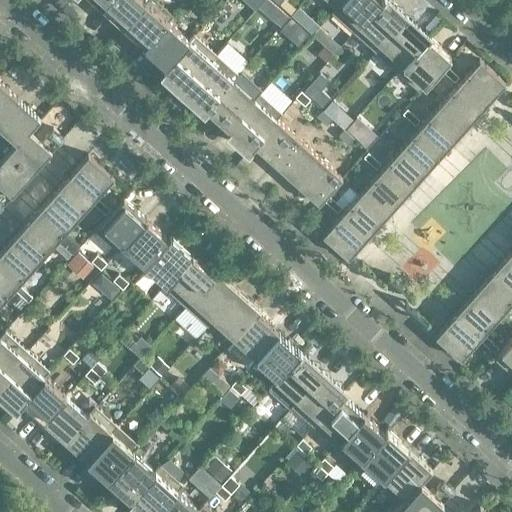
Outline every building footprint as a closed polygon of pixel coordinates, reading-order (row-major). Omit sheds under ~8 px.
[(107,0),(101,7),(122,26),(145,0),(107,0)] [(157,0),(145,0),(122,26),(144,46),(173,14),(157,0)] [(330,0),(336,5),(331,11),(333,13),(344,0),(330,0)] [(344,0),(333,13),(353,31),(380,0),(344,0)] [(406,16),(388,0),(380,0),(353,31),(375,50),(406,16)] [(280,24),(299,43),(320,21),(300,3),(280,24)] [(173,14),(144,46),(165,65),(163,68),(194,33),(188,39),(168,21),(174,15),(173,14)] [(428,35),(406,16),(375,50),(397,70),(428,35)] [(329,37),(319,28),(313,35),(323,43),(329,37)] [(194,33),(163,68),(185,88),(216,53),(194,33)] [(428,35),(397,70),(419,90),(451,55),(428,35)] [(216,53),(185,88),(207,107),(238,72),(216,53)] [(479,58),(459,81),(485,104),(505,81),(479,58)] [(459,76),(446,65),(442,70),(455,81),(459,76)] [(238,72),(207,107),(228,127),(259,92),(259,91),(254,97),(233,79),(239,73),(238,72)] [(260,91),(278,107),(290,94),(271,78),(260,91)] [(0,118),(18,98),(0,81),(0,118)] [(485,104),(459,81),(440,102),(466,126),(485,104)] [(310,98),(300,89),(294,96),(304,105),(310,98)] [(251,146),(282,112),(259,92),(228,127),(250,146),(251,146)] [(18,98),(0,118),(0,128),(16,143),(0,160),(0,161),(40,117),(18,98)] [(331,99),(322,109),(332,117),(340,108),(331,99)] [(466,126),(440,102),(420,124),(446,147),(466,126)] [(420,120),(408,108),(403,113),(416,125),(420,120)] [(326,124),(332,117),(322,109),(316,116),(326,124)] [(275,163),(298,137),(277,118),(282,112),(251,146),(251,147),(254,144),(275,163)] [(40,117),(0,161),(0,184),(1,185),(0,186),(0,201),(3,204),(60,141),(49,131),(41,140),(30,130),(41,118),(40,117)] [(354,119),(348,126),(369,142),(375,135),(354,119)] [(446,147),(420,124),(401,146),(426,169),(446,147)] [(353,137),(344,128),(338,135),(347,144),(353,137)] [(298,137),(275,163),(297,183),(320,157),(298,137)] [(426,169),(401,146),(381,168),(407,191),(426,169)] [(381,163),(368,152),(364,157),(377,168),(381,163)] [(88,153),(68,175),(94,198),(114,176),(88,153)] [(320,157),(297,183),(319,202),(342,177),(320,157)] [(407,191),(381,168),(362,189),(387,213),(407,191)] [(94,198),(68,175),(49,197),(74,220),(94,198)] [(387,213),(362,189),(342,211),(368,234),(387,213)] [(342,207),(329,195),(325,200),(338,212),(342,207)] [(74,220),(49,197),(29,219),(55,242),(74,220)] [(104,203),(98,197),(93,202),(99,208),(104,203)] [(146,218),(123,198),(95,230),(117,250),(146,218)] [(104,203),(99,208),(106,214),(110,209),(104,203)] [(368,234),(342,211),(322,234),(348,257),(368,234)] [(167,236),(146,218),(117,250),(118,250),(123,244),(145,263),(171,234),(170,233),(167,236)] [(55,242),(29,219),(10,241),(35,264),(55,242)] [(171,234),(145,263),(165,282),(160,288),(161,289),(192,254),(171,234)] [(35,264),(10,241),(0,251),(0,271),(16,285),(35,264)] [(65,246),(59,241),(54,246),(60,251),(65,246)] [(65,246),(60,251),(67,257),(71,252),(65,246)] [(511,248),(494,269),(511,284),(511,248)] [(106,262),(97,254),(91,260),(101,269),(106,262)] [(213,272),(192,254),(161,289),(162,289),(164,286),(185,305),(217,270),(216,269),(213,272)] [(511,300),(511,284),(494,269),(475,291),(500,314),(511,300)] [(217,270),(185,305),(207,325),(238,290),(217,270)] [(0,303),(16,285),(0,271),(0,303)] [(128,282),(119,273),(113,280),(123,288),(128,282)] [(26,290),(20,284),(15,289),(21,295),(26,290)] [(26,290),(21,295),(28,301),(32,296),(26,290)] [(260,309),(238,290),(207,325),(208,325),(213,319),(234,338),(260,309)] [(500,314),(475,291),(455,312),(481,335),(500,314)] [(261,310),(260,309),(234,338),(256,358),(279,332),(258,313),(261,310)] [(481,335),(455,312),(435,335),(461,358),(481,335)] [(0,335),(0,380),(27,350),(5,330),(0,335)] [(301,351),(279,332),(256,358),(277,376),(274,379),(275,380),(301,351)] [(498,346),(486,335),(481,340),(494,351),(498,346)] [(511,335),(495,355),(511,370),(511,335)] [(231,339),(220,355),(229,361),(240,346),(231,339)] [(78,356),(69,347),(63,353),(73,362),(78,356)] [(27,350),(0,380),(0,387),(18,404),(49,369),(27,350)] [(291,405),(322,371),(301,351),(275,380),(268,388),(289,407),(291,405)] [(148,365),(139,357),(133,363),(142,372),(148,365)] [(97,360),(91,367),(100,375),(106,369),(97,360)] [(95,381),(100,375),(91,367),(85,373),(95,381)] [(49,369),(18,404),(19,404),(21,402),(42,420),(66,394),(45,376),(50,370),(49,369)] [(322,371),(291,405),(313,425),(344,390),(322,371)] [(245,386),(236,378),(230,384),(240,393),(245,386)] [(345,391),(344,390),(313,425),(335,444),(363,413),(342,394),(345,391)] [(66,394),(42,420),(64,440),(96,405),(95,404),(87,413),(66,394)] [(96,405),(64,440),(86,459),(117,425),(96,405)] [(384,431),(363,413),(335,444),(357,464),(388,429),(387,428),(384,431)] [(108,479),(134,450),(139,444),(117,425),(86,459),(108,479)] [(388,429),(357,464),(357,465),(363,459),(383,478),(409,449),(388,429)] [(311,445),(301,437),(296,443),(305,452),(311,445)] [(409,449),(383,478),(404,496),(390,511),(391,511),(431,468),(409,449)] [(134,450),(108,479),(129,498),(161,464),(160,463),(154,469),(134,450)] [(323,456),(317,462),(327,471),(333,465),(323,456)] [(321,478),(327,471),(317,462),(311,469),(321,478)] [(161,464),(129,498),(144,511),(156,511),(182,483),(161,464)] [(209,473),(199,464),(193,471),(203,479),(209,473)] [(432,511),(454,488),(453,487),(451,491),(441,482),(432,491),(421,481),(432,469),(431,468),(391,511),(432,511)] [(230,474),(221,484),(231,492),(239,483),(230,474)] [(182,483),(156,511),(195,511),(204,503),(203,502),(198,508),(178,490),(183,484),(182,483)] [(225,499),(231,492),(221,484),(215,490),(225,499)] [(214,511),(204,503),(195,511),(214,511)]
